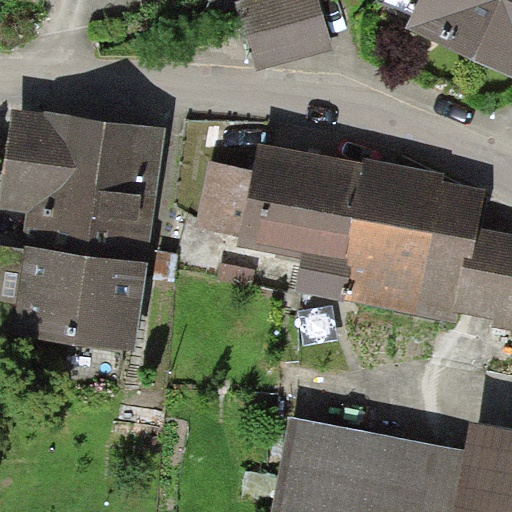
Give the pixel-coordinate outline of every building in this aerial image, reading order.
[(319,0),(244,0),(237,2),(257,71),(333,50),(319,0)] [(511,0),(418,0),(406,27),(511,75),(511,0)] [(0,334),(136,353),(165,127),(13,108),(0,203),(0,208),(27,212),(23,248),(0,245),(0,334)] [(361,163),(258,143),(253,169),(240,233),(237,247),(300,260),(294,292),(459,324),(461,311),(453,309),(463,257),(473,259),(479,228),(487,189),(442,181),(444,173),(363,157),(361,163)] [(240,233),(253,169),(209,160),(196,225),(240,233)] [(511,234),(479,228),(473,259),(463,257),(453,309),(461,311),(511,320),(511,234)] [(453,511),(465,450),(289,417),(270,511),(453,511)] [(511,511),(511,429),(471,421),(465,450),(453,511),(511,511)]
